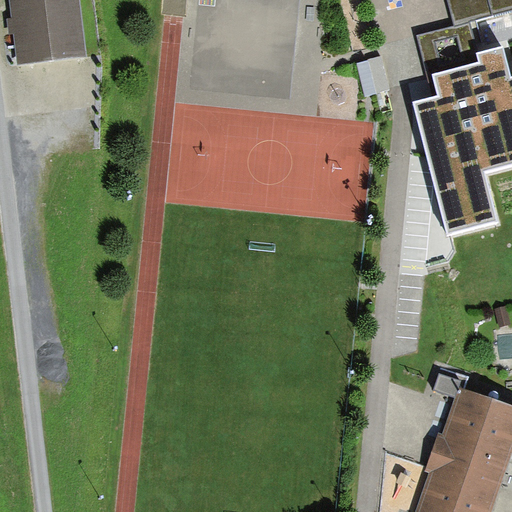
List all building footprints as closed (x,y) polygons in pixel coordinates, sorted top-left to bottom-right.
[(76,0),(9,0),(17,64),(83,56),(76,0)] [(270,0),(266,45),(297,48),(301,0),(270,0)] [(511,0),(450,0),(459,28),(469,25),(511,14),(511,0)] [(511,80),(484,87),(469,25),(459,28),(417,38),(466,230),(499,222),(488,177),(511,170),(511,80)] [(383,59),(360,66),(369,98),(392,91),(383,59)] [(433,468),(385,451),(381,511),(487,511),(511,441),(511,414),(458,396),(433,468)]
